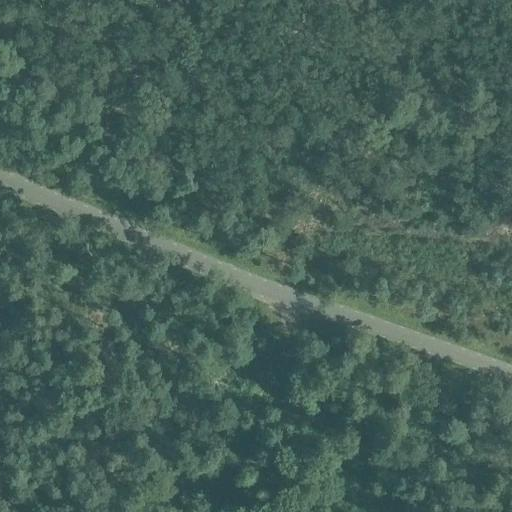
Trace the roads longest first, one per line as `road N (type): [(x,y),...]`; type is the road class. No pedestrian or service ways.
road 1 (unclassified): [(511,382),(0,180)]
road 2 (track): [(214,511),(279,288)]
